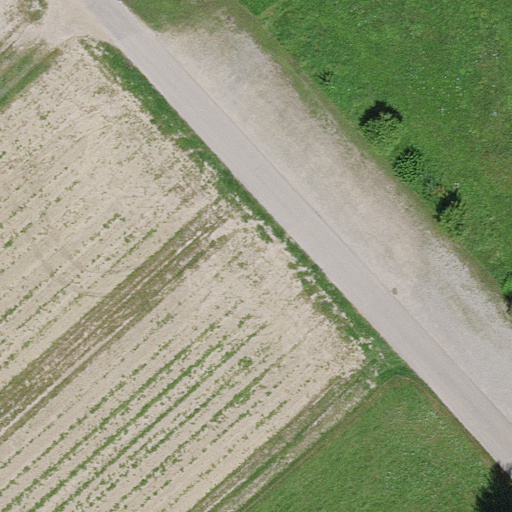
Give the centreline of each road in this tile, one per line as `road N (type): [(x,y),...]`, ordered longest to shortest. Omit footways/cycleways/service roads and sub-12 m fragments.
road 1 (unclassified): [(511,442),(100,0)]
road 2 (track): [(102,2),(0,91)]
